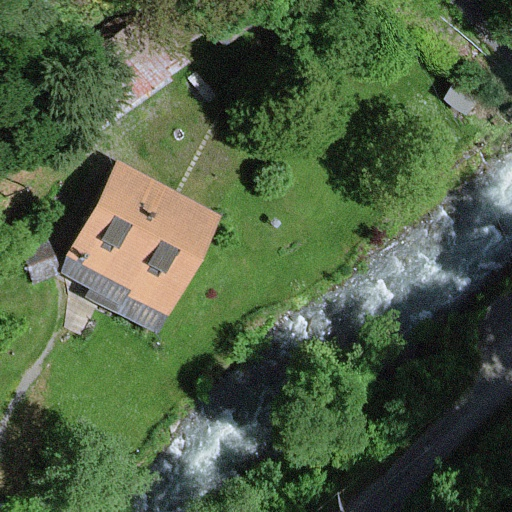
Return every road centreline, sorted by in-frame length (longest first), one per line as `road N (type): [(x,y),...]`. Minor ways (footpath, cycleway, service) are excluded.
road 1 (unclassified): [(376,511),(438,430),(511,366)]
road 2 (track): [(108,146),(32,195),(0,229)]
